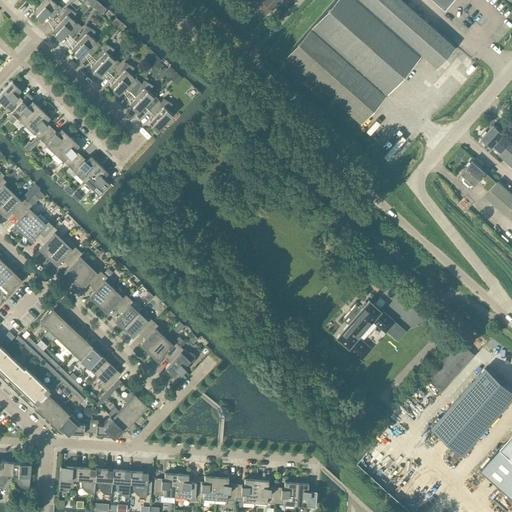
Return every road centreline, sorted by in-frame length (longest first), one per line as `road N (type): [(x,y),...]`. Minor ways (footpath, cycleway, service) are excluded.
road 1 (tertiary): [(508,319),(153,0)]
road 2 (unclassified): [(508,319),(493,285),(415,183),(511,69)]
road 3 (residential): [(18,59),(121,157),(140,137),(37,40)]
road 4 (residential): [(136,448),(312,460)]
road 5 (residential): [(47,284),(172,404)]
